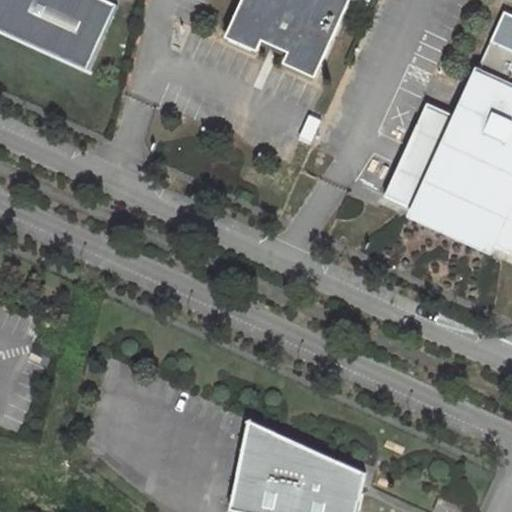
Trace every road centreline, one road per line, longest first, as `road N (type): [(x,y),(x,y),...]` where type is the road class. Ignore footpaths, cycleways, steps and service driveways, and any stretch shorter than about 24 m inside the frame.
road 1 (unclassified): [(511,371),(0,136)]
road 2 (unclassified): [(0,209),(511,444)]
